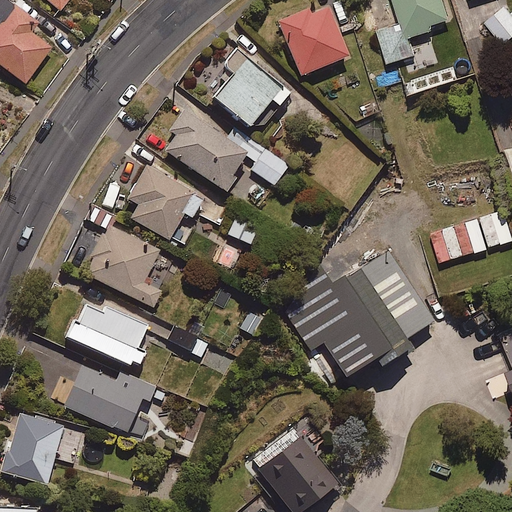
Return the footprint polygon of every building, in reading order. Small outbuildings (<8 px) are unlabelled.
[(71,0),(44,0),(61,13),(71,0)] [(394,0),(402,22),(377,30),(388,66),(419,57),(413,39),(434,33),(436,27),(451,22),(444,0),(394,0)] [(511,40),(511,12),(507,6),(485,24),(504,47),(511,40)] [(42,25),(17,7),(0,30),(0,69),(27,89),(54,51),(34,36),(42,25)] [(309,11),(278,24),(302,79),(350,59),(329,10),(312,17),(309,11)] [(294,97),(238,50),(226,64),(226,72),(233,78),(214,101),(253,133),(274,107),(281,113),(294,97)] [(249,157),(185,111),(170,132),(178,137),(166,154),(228,198),(239,183),(233,179),(249,157)] [(251,171),(275,189),(289,169),(265,151),(251,171)] [(206,203),(148,170),(129,203),(138,208),(131,222),(169,244),(184,217),(194,223),(206,203)] [(478,216),(489,249),(511,242),(511,231),(505,208),(478,216)] [(489,249),(478,216),(428,231),(438,264),(489,249)] [(162,254),(110,227),(84,277),(154,313),(163,295),(146,286),(162,254)] [(442,327),(392,246),(323,288),(345,324),(319,339),(346,383),(379,364),(385,373),(414,356),(409,347),(442,327)] [(106,315),(89,308),(82,324),(73,320),(63,343),(132,372),(134,367),(142,370),(149,355),(141,352),(151,329),(107,311),(106,315)] [(247,311),(237,330),(253,339),(263,320),(247,311)] [(152,405),(158,389),(120,372),(115,383),(82,369),(64,411),(129,438),(144,402),(152,405)] [(188,382),(181,399),(195,404),(201,387),(188,382)] [(66,429),(19,416),(2,477),(49,490),(66,429)] [(314,511),(342,491),(295,428),(249,463),(285,511),(314,511)] [(373,454),(352,496),(365,502),(386,460),(373,454)]
